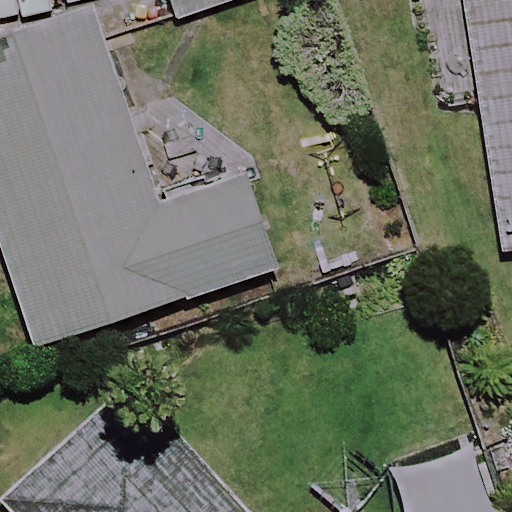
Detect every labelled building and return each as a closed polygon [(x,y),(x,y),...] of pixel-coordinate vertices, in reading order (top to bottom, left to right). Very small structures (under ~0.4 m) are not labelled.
[(233,0),(182,0),(188,15),(233,0)] [(511,243),(511,0),(465,0),(502,245),(511,243)] [(151,202),(92,13),(0,41),(0,242),(32,344),(270,270),(240,174),(151,202)] [(222,511),(118,398),(3,507),(7,511),(222,511)] [(498,511),(478,446),(387,475),(398,511),(498,511)]
